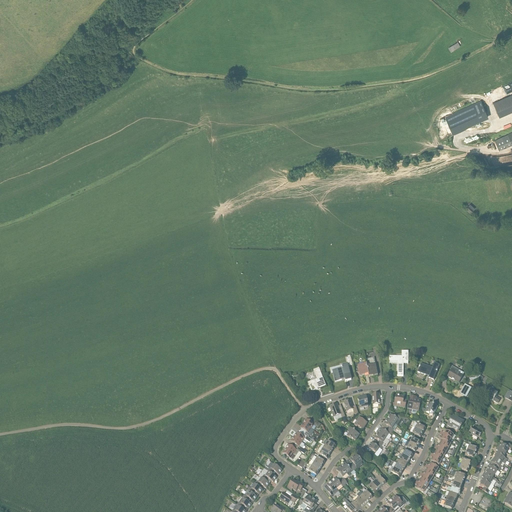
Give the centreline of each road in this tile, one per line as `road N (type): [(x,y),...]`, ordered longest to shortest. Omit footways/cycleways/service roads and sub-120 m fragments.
road 1 (unclassified): [(0,434),(57,424),(134,426),(267,367),(303,409)]
road 2 (track): [(194,75),(305,90),(401,82),(511,36)]
road 3 (track): [(191,0),(133,51),(157,68),(194,75)]
road 4 (residential): [(448,402),(411,476),(367,511)]
road 5 (residential): [(316,487),(335,459),(361,445),(387,406),(388,386)]
